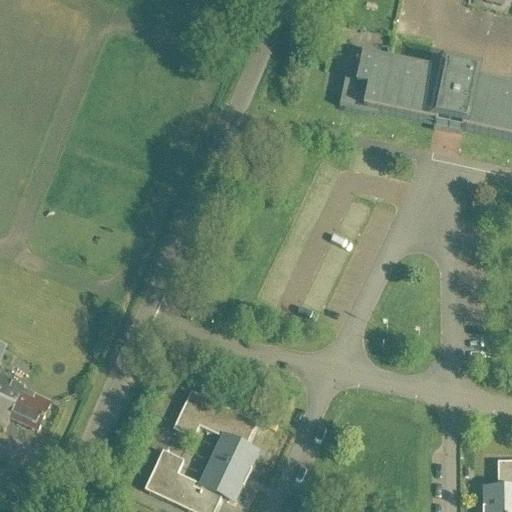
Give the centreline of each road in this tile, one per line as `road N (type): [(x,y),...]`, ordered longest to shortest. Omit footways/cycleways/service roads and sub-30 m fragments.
road 1 (residential): [(329,375),(444,163),(454,401)]
road 2 (unclassified): [(142,326),(286,0)]
road 3 (unclassified): [(59,511),(142,326)]
road 4 (residential): [(329,375),(142,326)]
road 5 (residential): [(271,511),(329,375)]
road 6 (residential): [(454,401),(329,375)]
